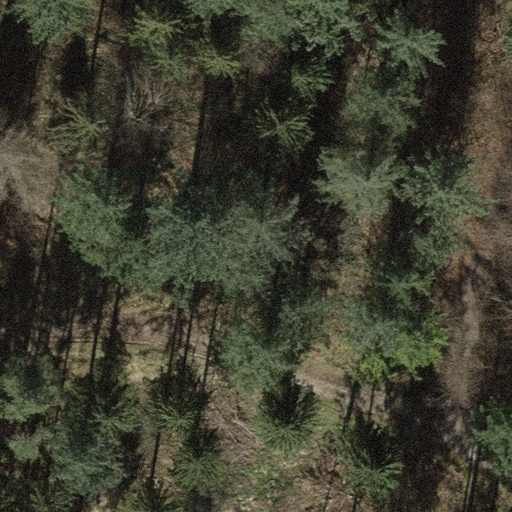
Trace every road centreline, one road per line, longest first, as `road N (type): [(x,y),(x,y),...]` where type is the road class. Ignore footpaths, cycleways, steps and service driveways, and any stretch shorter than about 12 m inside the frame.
road 1 (track): [(0,323),(46,315),(200,338),(511,461)]
road 2 (track): [(511,184),(430,426)]
